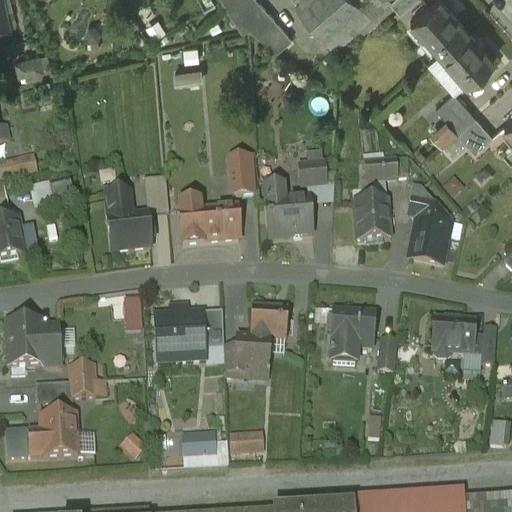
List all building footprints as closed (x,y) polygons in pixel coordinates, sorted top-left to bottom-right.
[(0,0),(0,29),(8,28),(2,0),(0,0)] [(269,13),(256,0),(220,0),(241,32),(249,31),(269,13)] [(302,0),(302,1),(296,6),(321,35),(358,3),(355,0),(302,0)] [(360,0),(358,3),(321,35),(335,51),(389,3),(392,1),(390,0),(360,0)] [(392,0),(392,1),(389,3),(400,15),(416,0),(392,0)] [(441,0),(436,0),(411,22),(423,37),(425,35),(441,54),(468,30),(441,0)] [(269,13),(249,31),(260,38),(277,23),(269,13)] [(277,23),(260,38),(278,52),(292,40),(277,23)] [(468,30),(441,54),(467,84),(494,60),(468,30)] [(39,57),(16,62),(19,75),(42,70),(39,57)] [(177,67),(177,81),(207,81),(208,68),(177,67)] [(476,118),(454,93),(436,109),(448,124),(458,134),(476,118)] [(476,118),(458,134),(468,146),(475,154),(493,138),(476,118)] [(448,124),(433,137),(443,148),(458,134),(448,124)] [(0,148),(9,146),(6,132),(0,132),(0,148)] [(468,146),(458,134),(443,148),(453,159),(468,146)] [(3,164),(7,182),(43,174),(39,156),(3,164)] [(251,162),(229,164),(232,201),(255,199),(251,162)] [(407,163),(396,164),(398,183),(409,183),(407,163)] [(396,164),(383,165),(385,185),(398,183),(396,164)] [(383,165),(364,166),(366,186),(385,185),(383,165)] [(325,168),(299,170),(301,191),(326,189),(325,168)] [(69,182),(49,187),(53,202),(72,198),(69,182)] [(166,182),(144,184),(147,219),(148,220),(169,218),(166,182)] [(283,191),(264,192),(269,245),(289,243),(288,241),(312,239),(309,204),(285,207),(283,191)] [(451,229),(421,194),(413,193),(410,206),(414,207),(411,221),(418,222),(409,262),(442,269),(451,229)] [(125,199),(105,202),(111,258),(152,253),(148,220),(147,219),(127,221),(125,199)] [(387,204),(354,207),(357,247),(391,244),(387,204)] [(236,212),(180,217),(183,251),(240,246),(236,212)] [(17,223),(0,226),(0,265),(25,260),(17,223)] [(511,259),(503,268),(511,276),(511,259)] [(168,321),(152,322),(154,368),(208,365),(206,319),(190,320),(190,310),(167,311),(168,321)] [(288,314),(252,312),(250,344),(286,346),(288,314)] [(375,320),(317,316),(316,330),(332,331),(331,352),(332,352),(348,353),(348,352),(357,352),(373,353),(375,320)] [(475,326),(435,324),(433,357),(435,357),(434,360),(437,363),(447,364),(450,361),(451,358),(473,359),(474,341),(475,326)] [(40,327),(7,328),(9,371),(43,369),(47,373),(60,372),(63,368),(63,354),(59,350),(58,332),(41,333),(40,327)] [(484,342),(474,341),(473,359),(483,360),(482,369),(493,370),(496,333),(484,333),(484,342)] [(269,345),(250,344),(238,343),(237,354),(235,380),(237,379),(251,380),(255,384),(262,385),(267,381),(269,345)] [(396,347),(382,345),(378,377),(392,378),(394,367),(396,347)] [(348,353),(332,352),(332,358),(331,358),(330,360),(332,360),(331,368),(356,370),(357,352),(348,352),(348,353)] [(237,354),(223,353),(225,382),(233,383),(235,380),(237,354)] [(417,369),(394,367),(392,392),(426,395),(428,377),(416,376),(417,369)] [(94,370),(70,371),(71,387),(95,385),(94,370)] [(95,385),(71,387),(72,403),(73,403),(96,402),(95,385)] [(71,387),(35,390),(37,410),(74,408),(73,403),(72,403),(71,387)] [(511,387),(503,389),(503,403),(511,402),(511,387)] [(75,419),(40,422),(41,436),(43,462),(43,463),(78,460),(75,419)] [(381,422),(369,421),(368,443),(379,444),(381,422)] [(26,437),(6,438),(8,464),(30,462),(43,462),(41,436),(26,437)] [(139,436),(126,449),(140,462),(152,450),(139,436)] [(214,439),(182,441),(183,462),(215,460),(214,439)] [(262,439),(238,441),(239,457),(263,455),(262,439)] [(351,511),(331,511),(462,511),(462,503),(464,503),(463,495),(351,503),(351,511)] [(511,511),(511,500),(464,503),(462,503),(462,511),(511,511)]
